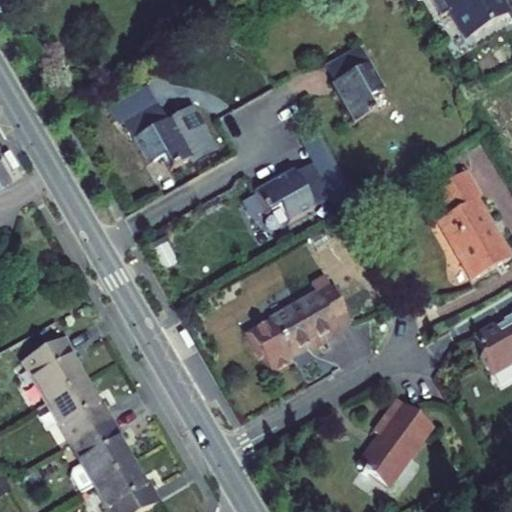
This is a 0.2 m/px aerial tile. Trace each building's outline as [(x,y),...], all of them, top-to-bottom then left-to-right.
[(511,0),(429,0),(441,20),(451,14),(460,29),(471,35),(503,16),(509,23),(511,21),(511,0)] [(375,115),(367,102),(383,92),(357,50),(323,71),(337,93),(334,95),(354,128),(375,115)] [(166,125),(153,103),(118,123),(144,165),(160,156),(168,169),(189,156),(169,123),(166,125)] [(264,219),(277,211),(286,227),(329,203),(310,168),(287,182),(285,178),(251,197),(264,219)] [(434,192),(449,217),(436,225),(471,284),(510,261),(476,203),(479,201),(464,174),(434,192)] [(318,344),(320,349),(340,337),(337,333),(350,325),(329,289),(268,324),(290,360),(318,344)] [(479,358),(490,378),(511,365),(511,315),(502,322),(504,325),(495,330),(493,327),(472,339),(482,356),(479,358)] [(69,360),(73,358),(63,341),(22,365),(46,406),(83,385),(69,360)] [(70,447),(111,423),(101,407),(98,409),(83,385),(46,406),(70,447)] [(381,438),(359,469),(390,491),(434,429),(398,403),(376,435),(381,438)] [(120,440),(111,423),(70,447),(81,467),(72,473),(70,479),(80,496),(93,488),(131,466),(117,442),(120,440)] [(145,491),(131,466),(93,488),(107,511),(147,511),(158,506),(149,489),(145,491)]
